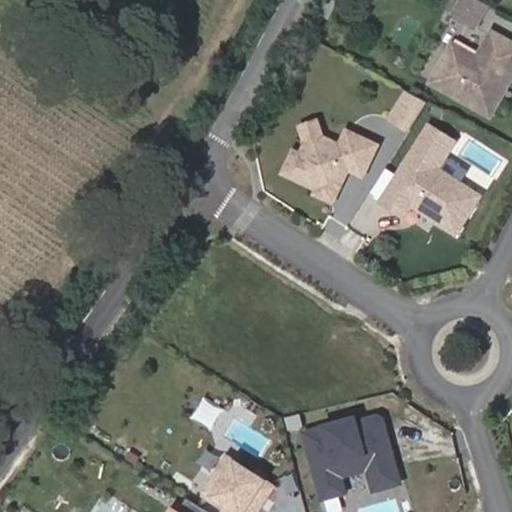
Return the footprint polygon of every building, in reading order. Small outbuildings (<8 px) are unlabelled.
[(462,0),(453,18),(475,30),(487,8),(472,0),(462,0)] [(455,45),(431,88),(491,120),(511,80),(511,47),(491,36),(479,58),(455,45)] [(395,124),(410,133),(427,106),(411,97),(395,124)] [(301,134),(307,150),(323,144),(317,128),(301,134)] [(430,130),(381,206),(404,220),(412,208),(436,224),(438,220),(442,223),(444,229),(456,237),(480,200),(437,172),(455,145),(430,130)] [(294,158),(285,178),(319,194),(317,197),(333,204),(348,173),(349,170),(364,177),(376,152),(347,138),(341,153),(323,144),(307,150),(301,162),(294,158)] [(364,177),(349,170),(348,173),(362,180),(364,177)] [(355,421),(305,436),(325,501),(342,496),(345,490),(342,478),(369,470),(371,477),(397,469),(383,421),(378,419),(357,425),(355,421)] [(227,453),(215,472),(223,477),(236,458),(227,453)] [(256,511),(275,484),(236,458),(223,477),(215,472),(204,489),(227,504),(221,511),(256,511)] [(397,469),(371,477),(376,493),(402,485),(397,469)] [(212,511),(187,496),(179,509),(174,506),(169,511),(212,511)]
